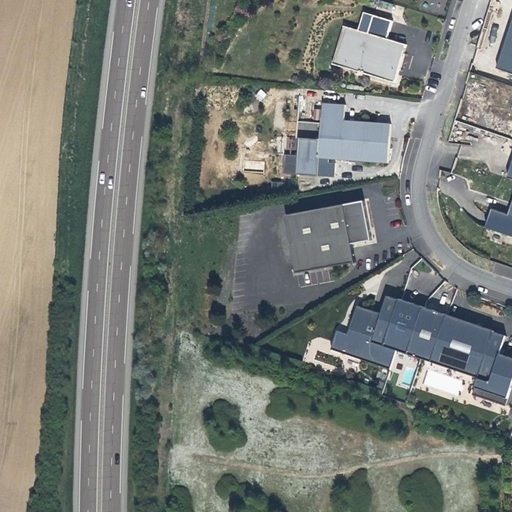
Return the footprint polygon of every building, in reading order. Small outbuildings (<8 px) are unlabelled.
[(402,60),(407,45),(388,39),(393,21),(364,13),(359,30),(351,28),(340,66),(395,83),(402,60)] [(511,21),(511,26),(497,67),(511,72),(511,21)] [(340,66),(351,28),(344,26),(332,64),(340,66)] [(261,102),(266,94),(260,89),(254,96),(261,102)] [(334,104),(323,104),(321,140),(299,138),(297,175),(318,176),(320,158),(332,159),(388,163),(391,124),(345,121),(346,105),(334,104)] [(511,164),(508,178),(511,179),(511,211),(511,214),(511,215),(508,214),(492,209),(486,228),(511,236),(511,164)] [(365,201),(286,216),(296,274),(356,262),(352,244),(372,240),(368,218),(365,201)] [(500,354),(506,336),(495,332),(446,315),(434,311),(400,299),(399,300),(388,296),(379,313),(371,310),(358,306),(351,327),(353,327),(350,335),(349,334),(338,331),(334,342),(345,346),(342,353),(391,370),(397,351),(479,378),(473,395),(505,406),(511,388),(510,387),(511,381),(511,380),(511,362),(499,358),(500,354)] [(342,353),(345,346),(334,342),(331,350),(342,353)] [(511,357),(511,358),(500,354),(499,358),(511,362),(511,357)]
